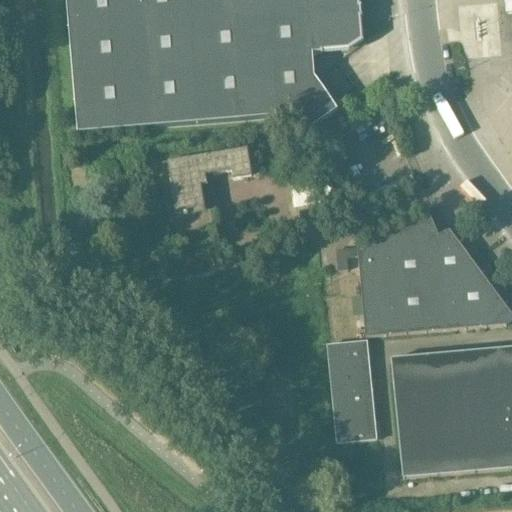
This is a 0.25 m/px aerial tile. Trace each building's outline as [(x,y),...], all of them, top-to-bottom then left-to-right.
[(363,45),(358,0),(64,0),(77,138),(297,119),(321,155),(322,154),(308,134),(337,114),(313,81),(312,59),(347,56),(363,45)] [(511,0),(503,0),(505,16),(511,15),(511,0)] [(376,107),(369,98),(350,111),(357,121),(376,107)] [(231,173),(233,182),(250,179),(246,151),(171,164),(173,176),(169,176),(176,220),(194,217),(192,206),(202,204),(200,188),(206,187),(204,178),(231,173)] [(511,326),(511,318),(448,234),(423,245),(415,227),(417,226),(416,226),(429,220),(428,219),(355,250),(364,341),(506,330),(511,326)] [(511,472),(511,352),(390,363),(392,385),(371,387),(367,345),(327,349),(336,448),(376,443),(372,396),(393,394),(402,482),(511,472)]
